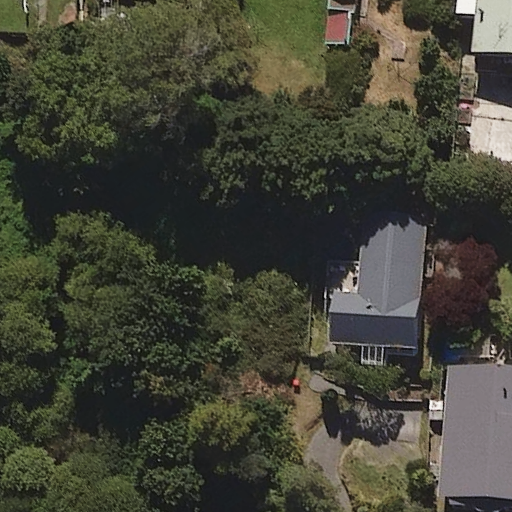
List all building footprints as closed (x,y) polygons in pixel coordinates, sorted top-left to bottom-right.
[(322,0),(319,45),(349,47),(352,0),(322,0)] [(511,0),(473,0),(469,55),(511,58),(511,0)] [(502,91),(473,88),(469,123),(498,126),(502,91)] [(431,217),(363,212),(356,298),(333,296),(329,346),(420,354),(431,217)] [(511,505),(511,371),(443,367),(435,501),(511,505)]
